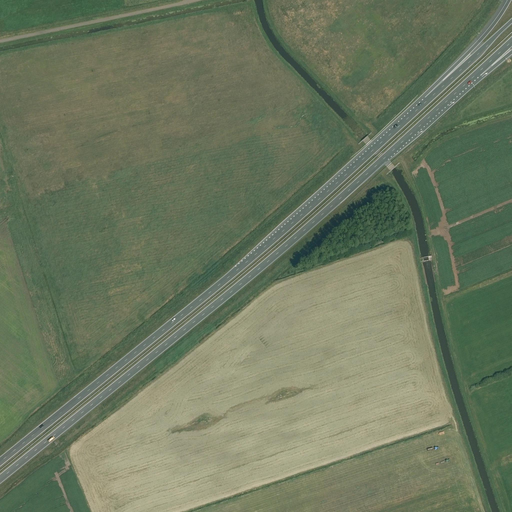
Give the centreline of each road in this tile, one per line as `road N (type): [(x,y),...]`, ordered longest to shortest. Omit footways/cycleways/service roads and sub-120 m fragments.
road 1 (trunk): [(0,479),(249,276),(477,72)]
road 2 (trunk): [(427,100),(227,278),(0,462)]
road 3 (unclassified): [(0,41),(194,0)]
road 4 (motorway): [(509,0),(427,100)]
